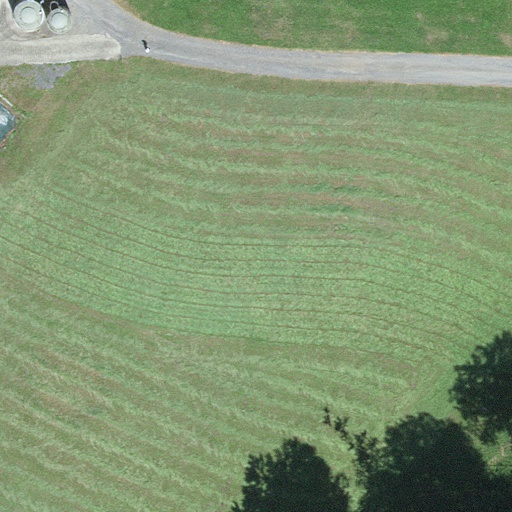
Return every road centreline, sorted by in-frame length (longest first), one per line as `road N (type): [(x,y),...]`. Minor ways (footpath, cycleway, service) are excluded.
road 1 (track): [(511,74),(280,64),(144,43),(92,0)]
road 2 (track): [(144,43),(0,61)]
